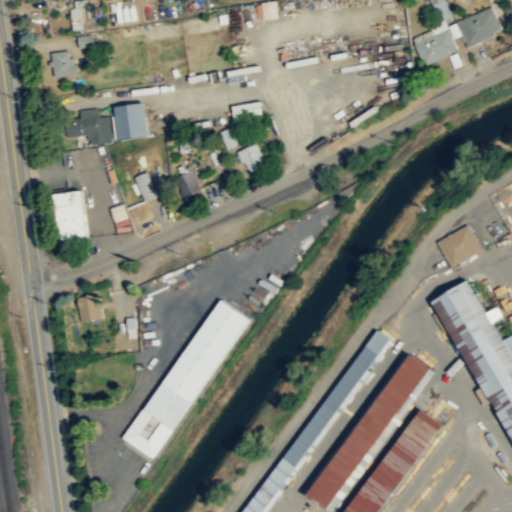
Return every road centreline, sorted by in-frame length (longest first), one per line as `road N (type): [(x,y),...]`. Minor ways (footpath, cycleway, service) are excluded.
road 1 (residential): [(31,287),(259,192),(511,65)]
road 2 (tertiary): [(0,53),(61,511)]
